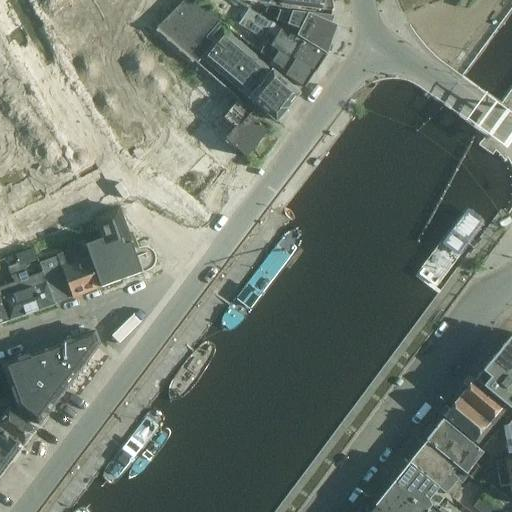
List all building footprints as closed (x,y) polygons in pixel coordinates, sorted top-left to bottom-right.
[(83,0),(40,0),(51,19),(84,1),(83,0)] [(116,0),(114,0),(107,3),(111,11),(119,6),(116,0)] [(299,94),(227,32),(229,29),(196,0),(185,0),(159,27),(199,63),(203,58),(277,122),(287,110),(299,94)] [(244,0),(246,1),(332,12),(334,12),(332,0),(244,0)] [(84,1),(51,19),(61,38),(94,20),(84,1)] [(119,6),(111,11),(115,19),(123,15),(119,6)] [(274,25),(249,9),(239,25),(264,40),(274,25)] [(331,24),(334,18),(265,9),(264,13),(271,14),(271,17),(275,20),(301,29),(298,37),(327,55),(337,27),(331,24)] [(94,20),(61,38),(71,57),(104,39),(94,20)] [(296,62),(314,74),(315,74),(326,57),(282,30),(273,43),(268,40),(267,43),(297,61),(296,62)] [(136,38),(127,42),(131,49),(139,45),(136,38)] [(104,39),(71,57),(81,76),(115,59),(104,39)] [(305,89),(314,74),(296,62),(297,61),(267,43),(261,53),(269,62),(288,74),(286,76),(305,89)] [(139,45),(131,49),(135,58),(143,53),(139,45)] [(3,52),(0,53),(0,79),(14,72),(3,52)] [(115,59),(81,76),(91,95),(125,77),(115,59)] [(14,72),(0,79),(0,104),(24,91),(14,72)] [(156,76),(148,80),(151,87),(160,83),(156,76)] [(125,77),(91,95),(102,114),(135,96),(125,77)] [(160,83),(151,87),(155,95),(164,91),(160,83)] [(24,91),(0,104),(0,127),(0,128),(34,110),(24,91)] [(135,96),(102,114),(112,134),(145,116),(135,96)] [(34,110),(0,128),(11,147),(45,129),(34,110)] [(45,129),(11,147),(21,166),(55,148),(45,129)] [(55,148),(21,166),(31,186),(65,168),(55,148)] [(488,220),(466,203),(404,287),(426,303),(488,220)] [(119,209),(116,211),(98,221),(104,240),(86,247),(101,289),(150,271),(154,267),(156,262),(155,257),(145,241),(137,244),(134,234),(129,235),(119,209)] [(27,267),(41,261),(36,247),(17,255),(19,262),(16,268),(9,270),(14,286),(0,290),(0,292),(10,321),(53,306),(44,275),(32,280),(27,267)] [(76,264),(71,250),(59,254),(60,256),(41,263),(54,303),(73,297),(73,299),(100,289),(88,259),(76,264)] [(0,294),(0,324),(9,321),(0,294)] [(39,426),(52,409),(68,387),(97,349),(99,346),(94,331),(1,365),(17,409),(39,426)] [(511,335),(475,381),(476,381),(506,406),(511,411),(511,335)] [(490,425),(506,406),(476,381),(460,401),(490,425)] [(475,443),(490,425),(460,401),(445,419),(475,443)] [(0,430),(23,447),(36,429),(12,412),(9,404),(0,407),(0,430)] [(466,475),(483,454),(443,421),(437,429),(438,430),(427,443),(466,475)] [(511,454),(511,421),(509,424),(511,444),(508,445),(504,442),(499,444),(495,434),(489,442),(483,449),(495,459),(511,454)] [(0,477),(22,448),(0,431),(0,477)] [(410,464),(423,473),(447,493),(459,479),(463,482),(467,476),(466,475),(427,443),(410,464)] [(502,487),(511,485),(511,491),(511,459),(496,462),(502,487)] [(439,511),(436,509),(448,494),(447,493),(423,473),(410,464),(375,506),(377,507),(382,511),(448,511),(442,508),(439,511)] [(483,495),(501,509),(508,499),(490,486),(483,495)] [(479,511),(498,511),(501,509),(483,495),(474,508),(479,511)]
